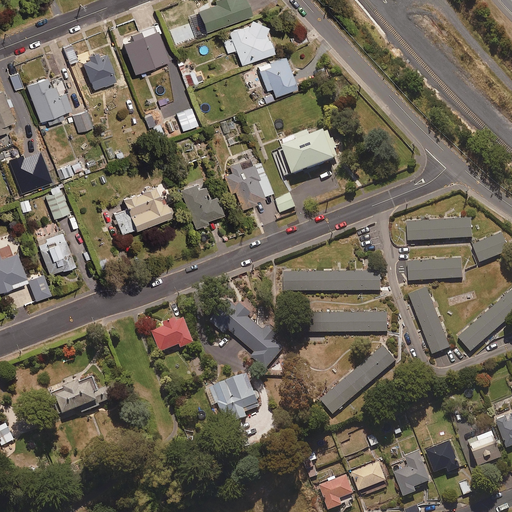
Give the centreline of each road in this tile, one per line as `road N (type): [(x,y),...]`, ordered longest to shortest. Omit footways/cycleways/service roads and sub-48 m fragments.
road 1 (residential): [(0,342),(380,203),(424,185),(453,160)]
road 2 (residential): [(302,0),(453,160)]
road 3 (residential): [(0,49),(125,0)]
